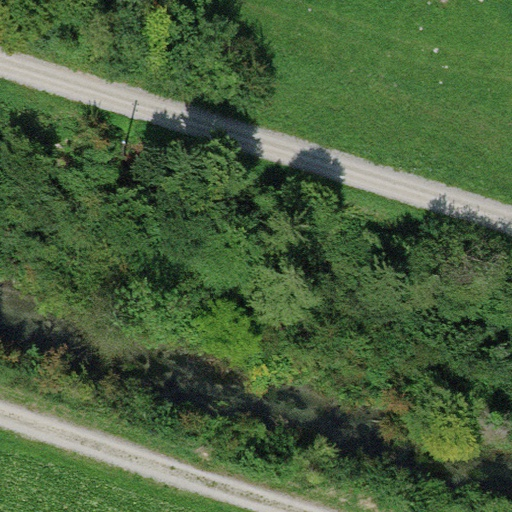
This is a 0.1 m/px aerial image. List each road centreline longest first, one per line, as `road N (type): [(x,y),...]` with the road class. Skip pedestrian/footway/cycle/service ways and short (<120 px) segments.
road 1 (track): [(0,64),(511,224)]
road 2 (track): [(0,415),(296,511)]
